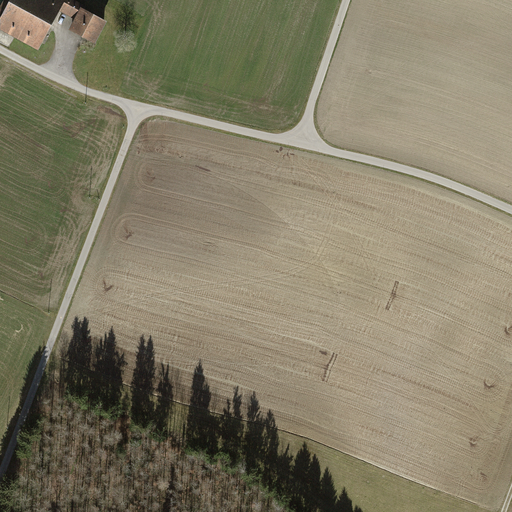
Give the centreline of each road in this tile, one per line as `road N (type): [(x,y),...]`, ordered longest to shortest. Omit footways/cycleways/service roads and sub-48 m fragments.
road 1 (track): [(0,48),(89,92),(437,178),(511,211)]
road 2 (track): [(139,105),(0,473)]
road 3 (track): [(350,0),(301,144)]
